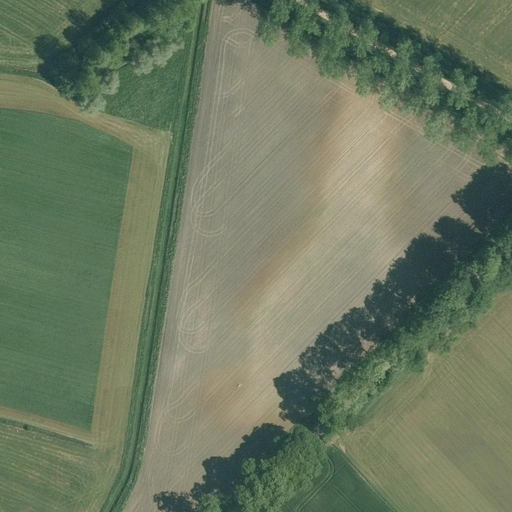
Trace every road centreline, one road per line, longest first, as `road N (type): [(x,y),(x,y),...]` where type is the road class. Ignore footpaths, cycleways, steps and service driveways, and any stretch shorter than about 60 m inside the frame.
road 1 (unclassified): [(238,511),(511,239)]
road 2 (track): [(511,121),(299,0)]
